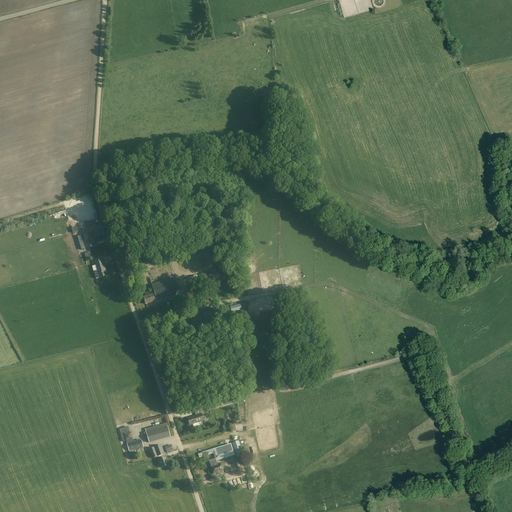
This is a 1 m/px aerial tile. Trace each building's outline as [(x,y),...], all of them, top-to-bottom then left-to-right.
[(92,233),(81,236),(86,249),(96,246),(92,233)] [(102,260),(95,262),(100,278),(106,276),(104,270),(105,270),(102,260)] [(153,264),(142,267),(144,272),(155,269),(153,264)] [(210,271),(211,275),(212,279),(213,282),(219,280),(216,270),(215,270),(210,271)] [(179,291),(174,278),(152,285),(155,294),(144,298),(146,304),(154,302),(153,298),(156,297),(157,299),(179,291)] [(241,310),(240,305),(230,307),(232,313),(241,310)] [(215,308),(203,311),(205,320),(217,317),(215,308)] [(173,329),(184,326),(182,321),(172,324),(173,329)] [(206,403),(193,407),(195,412),(208,408),(206,403)] [(198,422),(196,415),(187,418),(190,425),(198,422)] [(126,443),(132,441),(128,425),(119,427),(122,441),(125,441),(126,443)] [(149,443),(170,437),(167,426),(146,432),(149,443)] [(129,452),(143,448),(141,440),(127,444),(129,452)] [(232,443),(236,458),(243,456),(239,441),(232,443)] [(209,461),(210,463),(216,462),(216,461),(216,462),(235,456),(231,444),(202,452),(203,457),(204,457),(206,462),(209,461)] [(173,450),(171,445),(164,447),(167,453),(173,450)] [(149,450),(152,458),(164,454),(161,446),(149,450)] [(161,468),(168,466),(165,458),(158,461),(159,465),(160,464),(161,468)] [(239,461),(228,464),(230,470),(241,467),(239,461)] [(213,475),(217,473),(217,474),(223,472),(220,464),(215,465),(215,466),(211,467),(213,475)] [(233,475),(234,481),(244,479),(242,473),(233,475)]
